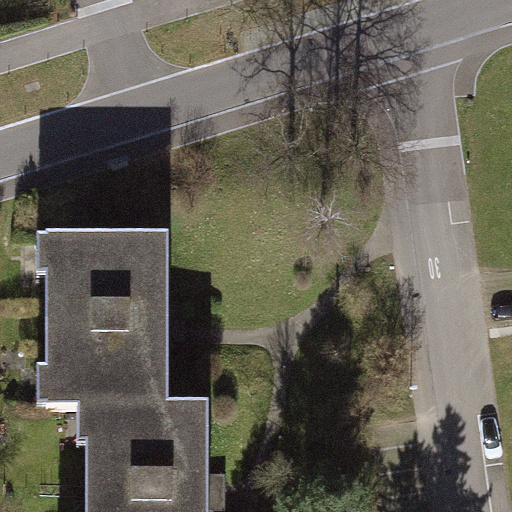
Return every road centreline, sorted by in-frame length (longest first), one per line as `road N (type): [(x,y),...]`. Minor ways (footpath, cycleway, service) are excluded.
road 1 (residential): [(399,31),(411,64),(480,511)]
road 2 (residential): [(399,31),(139,111)]
road 3 (residential): [(139,111),(0,155)]
